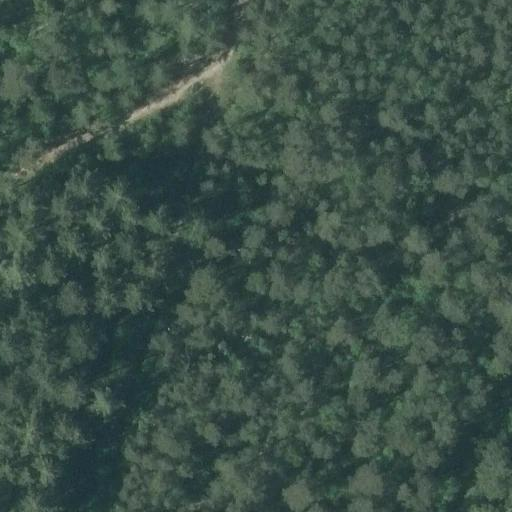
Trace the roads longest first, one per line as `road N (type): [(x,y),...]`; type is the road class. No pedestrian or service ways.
road 1 (track): [(0,184),(225,59)]
road 2 (track): [(0,298),(15,315),(26,365),(0,482)]
